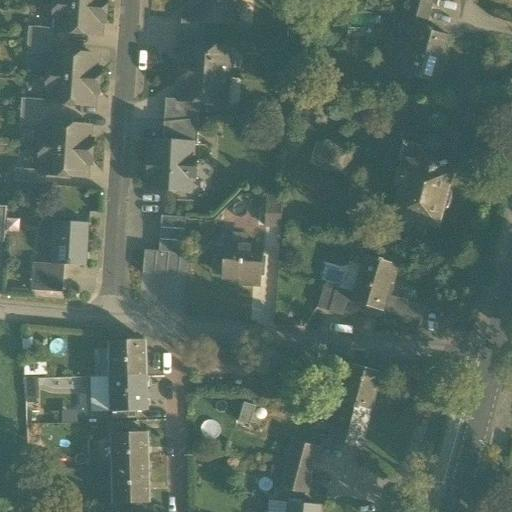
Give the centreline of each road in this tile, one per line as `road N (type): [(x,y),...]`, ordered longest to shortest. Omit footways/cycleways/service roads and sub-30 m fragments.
road 1 (residential): [(113,320),(137,0)]
road 2 (residential): [(178,327),(492,357)]
road 3 (residential): [(178,327),(182,511)]
road 4 (tertiary): [(492,357),(450,511)]
